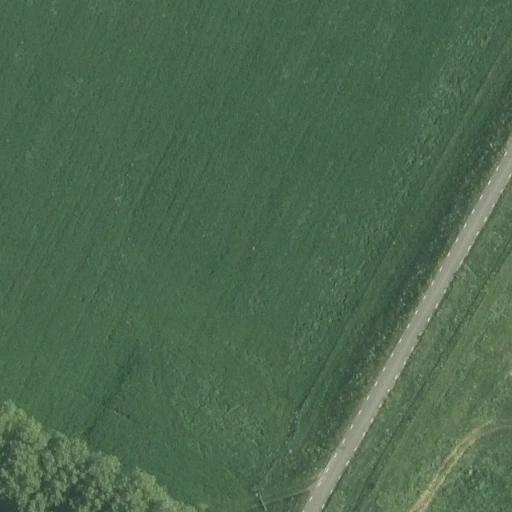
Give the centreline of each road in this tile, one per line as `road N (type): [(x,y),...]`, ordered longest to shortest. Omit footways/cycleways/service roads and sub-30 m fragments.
road 1 (tertiary): [(309,511),(511,157)]
road 2 (track): [(511,238),(352,511)]
